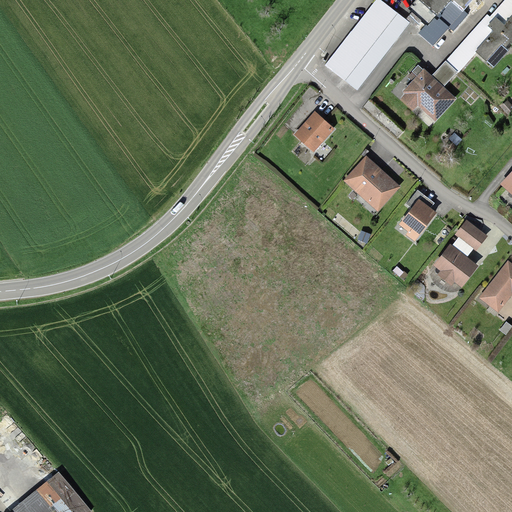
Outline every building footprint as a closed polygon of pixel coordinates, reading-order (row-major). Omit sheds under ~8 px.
[(350,88),(404,19),(379,0),(370,0),(320,65),(350,88)] [(444,7),(448,2),(445,0),(413,0),(416,2),(434,18),(444,7)] [(445,0),(448,2),(462,14),(474,0),(445,0)] [(434,18),(416,2),(408,11),(426,27),(434,18)] [(448,2),(444,7),(457,19),(462,14),(448,2)] [(485,17),(445,63),(457,74),(475,54),(493,33),(487,28),(492,23),(485,17)] [(487,28),(493,33),(475,54),(484,62),(499,45),(504,50),(509,44),(511,47),(511,19),(503,28),(494,20),(492,23),(487,28)] [(456,98),(423,68),(403,91),(405,94),(400,99),(413,111),(418,106),(435,121),(456,98)] [(335,129),(314,111),(294,134),(314,152),(335,129)] [(400,187),(366,156),(344,181),(378,211),(400,187)] [(511,170),(500,184),(511,194),(511,170)] [(436,213),(418,199),(398,224),(408,232),(406,235),(414,241),(436,213)] [(488,236),(467,219),(455,234),(476,251),(488,236)] [(478,265),(450,244),(433,265),(440,271),(437,274),(452,285),(454,282),(461,287),(478,265)] [(511,263),(508,260),(478,298),(498,313),(511,295),(511,294),(511,263)] [(86,511),(56,477),(15,511),(51,511),(61,504),(67,511),(86,511)]
